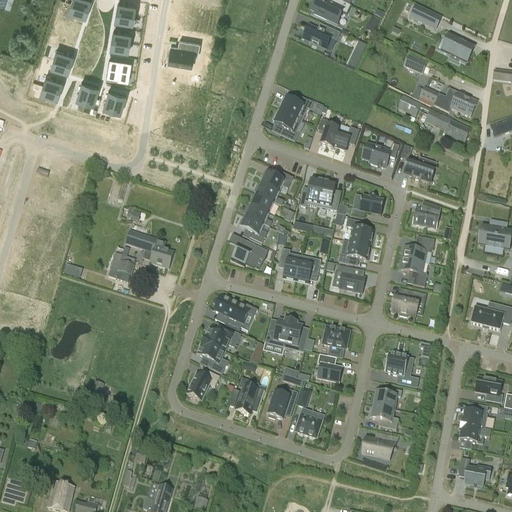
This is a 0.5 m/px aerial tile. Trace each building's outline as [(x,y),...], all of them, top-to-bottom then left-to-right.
[(88,0),(72,0),(71,4),(88,9),(91,1),(88,0)] [(314,11),(313,13),(315,14),(314,16),(326,22),(327,19),(337,24),(341,15),(347,17),(351,7),(349,6),(335,0),(323,0),(322,2),(318,0),(318,2),(317,2),(313,11),(314,11)] [(71,4),(68,13),(85,18),(88,9),(71,4)] [(118,4),(116,13),(134,16),(135,7),(118,4)] [(415,7),(409,19),(424,27),(430,14),(415,7)] [(176,20),(197,23),(199,11),(178,8),(176,20)] [(376,11),(374,17),(381,20),(384,15),(376,11)] [(116,13),(115,22),(132,25),(134,16),(116,13)] [(372,19),(368,26),(375,30),(379,22),(372,19)] [(197,23),(176,20),(174,31),(195,35),(197,23)] [(325,28),(322,34),(309,28),(303,41),(325,52),(331,39),(337,42),(340,35),(325,28)] [(113,32),(112,41),(129,44),(131,35),(113,32)] [(451,38),(450,40),(443,54),(450,57),(448,61),(458,66),(460,62),(465,65),(472,51),(473,49),(470,47),(458,41),(451,38)] [(112,41),(110,50),(128,52),(129,44),(112,41)] [(171,47),(168,64),(191,68),(193,57),(197,58),(199,44),(179,41),(179,42),(182,42),(181,47),(179,47),(178,48),(171,47)] [(56,51),(53,59),(71,65),(73,56),(56,51)] [(409,57),(404,69),(422,77),(427,66),(409,57)] [(53,59),(51,68),(68,73),(71,65),(53,59)] [(109,60),(108,69),(130,73),(131,63),(109,60)] [(351,60),(348,66),(355,69),(358,63),(351,60)] [(108,69),(106,79),(128,82),(130,73),(108,69)] [(511,79),(511,74),(494,72),(493,82),(511,85),(511,79)] [(46,77),(43,85),(60,91),(63,82),(46,77)] [(82,82),(76,100),(85,102),(90,85),(82,82)] [(43,85),(40,94),(57,100),(60,91),(43,85)] [(90,85),(85,102),(94,105),(99,88),(90,85)] [(407,93),(405,95),(419,102),(433,109),(434,107),(439,96),(435,94),(425,89),(423,92),(417,89),(414,96),(407,93)] [(108,91),(103,108),(112,111),(117,93),(108,91)] [(439,96),(434,107),(439,110),(444,112),(450,115),(450,114),(451,111),(463,116),(470,119),(473,112),(477,104),(468,99),(458,95),(458,96),(453,94),(449,92),(447,96),(445,99),(439,96)] [(117,93),(112,111),(121,113),(126,96),(117,93)] [(403,98),(397,110),(415,119),(421,106),(403,98)] [(280,112),(302,123),(307,111),(310,112),(313,105),(301,100),(299,106),(286,100),(285,102),(283,101),(281,106),(282,107),(280,112)] [(174,113),(160,110),(158,122),(164,123),(163,125),(172,126),(172,125),(178,125),(179,115),(185,116),(186,109),(175,107),(174,113)] [(431,111),(425,123),(447,134),(445,139),(464,147),(470,132),(452,124),(453,121),(431,111)] [(302,123),(280,112),(277,118),(276,117),(273,123),(274,123),(274,125),(284,130),(280,137),(294,144),(298,136),(296,135),(302,123)] [(309,123),(313,114),(309,112),(305,121),(309,123)] [(333,149),(339,132),(327,128),(328,124),(321,121),(317,133),(324,135),(319,146),(333,151),(333,149)] [(490,127),(494,139),(511,133),(507,121),(490,127)] [(348,135),(339,132),(333,149),(346,153),(348,146),(354,148),(360,133),(350,129),(348,135)] [(385,169),(389,159),(395,161),(399,148),(392,146),(389,154),(367,147),(363,161),(370,164),(370,166),(382,170),(383,168),(385,169)] [(404,147),(400,159),(408,161),(412,150),(404,147)] [(420,161),(418,165),(410,162),(405,176),(413,179),(413,180),(420,183),(420,182),(429,185),(436,166),(420,161)] [(263,182),(261,186),(279,194),(282,188),(287,191),(293,180),(281,174),(278,180),(266,174),(265,176),(264,175),(261,181),(263,182)] [(33,195),(56,201),(59,190),(65,191),(67,184),(51,179),(49,186),(37,182),(36,184),(34,184),(31,193),(33,193),(33,195)] [(308,197),(302,196),(300,208),(306,209),(306,207),(318,209),(323,184),(311,181),(308,197)] [(335,187),(323,184),(318,209),(337,213),(340,198),(333,197),(335,187)] [(276,200),(279,194),(261,186),(260,187),(259,186),(256,191),(258,192),(256,197),(274,205),(281,209),(283,203),(276,200)] [(56,201),(33,195),(33,196),(31,196),(28,204),(30,205),(29,207),(41,211),(40,217),(56,222),(58,215),(53,213),(56,201)] [(269,216),(274,205),(256,197),(255,197),(254,197),(251,202),(253,203),(251,207),(269,216)] [(365,215),(381,218),(384,203),(376,201),(377,201),(370,199),(370,200),(362,198),(359,213),(352,211),(351,218),(363,221),(365,215)] [(440,210),(424,204),(422,212),(416,210),(413,226),(436,231),(440,210)] [(266,222),(269,216),(251,207),(250,208),(248,208),(246,213),(248,214),(245,218),(264,227),(269,229),(271,224),(266,222)] [(340,207),(338,216),(346,218),(348,209),(340,207)] [(129,209),(126,218),(131,220),(130,221),(137,224),(140,216),(132,214),(134,210),(129,209)] [(261,233),(264,227),(245,218),(243,222),(242,222),(239,227),(241,228),(240,229),(252,235),(250,240),(262,246),(266,236),(261,233)] [(352,230),(349,244),(370,249),(373,234),(361,231),(362,225),(347,221),(346,229),(352,230)] [(479,247),(509,252),(511,235),(511,232),(507,232),(508,226),(490,223),(489,228),(483,227),(479,247)] [(452,241),(453,229),(446,229),(445,240),(452,241)] [(128,237),(126,245),(154,254),(150,265),(169,271),(174,255),(163,251),(165,245),(157,243),(145,239),(130,233),(128,237)] [(405,249),(402,260),(424,265),(426,254),(432,256),(435,242),(423,240),(421,246),(419,245),(417,251),(414,251),(405,249)] [(238,248),(231,261),(245,268),(246,265),(254,269),(259,258),(264,261),(268,254),(243,242),(240,249),(238,248)] [(367,263),(370,249),(349,244),(346,258),(340,257),(338,264),(353,268),(354,261),(367,263)] [(111,271),(108,278),(128,285),(130,277),(131,275),(132,271),(135,261),(127,259),(130,251),(129,251),(124,249),(122,257),(116,255),(111,271)] [(283,281),(296,283),(301,258),(290,256),(290,253),(282,251),(278,268),(286,270),(283,281)] [(16,260),(12,272),(35,279),(40,259),(29,256),(27,263),(16,260)] [(296,283),(308,286),(310,275),(318,277),(321,263),(301,258),(296,283)] [(424,265),(402,260),(400,272),(409,274),(412,275),(411,281),(413,281),(412,287),(424,290),(427,277),(422,275),(424,265)] [(67,265),(64,274),(82,279),(84,270),(67,265)] [(335,266),(327,265),(326,272),(333,274),(335,266)] [(362,296),(365,280),(355,278),(353,276),(354,271),(338,268),(337,275),(342,276),(339,291),(362,296)] [(12,272),(9,284),(20,287),(18,295),(29,298),(35,279),(12,272)] [(511,287),(503,285),(501,292),(511,295),(511,287)] [(435,287),(433,293),(441,295),(442,288),(435,287)] [(418,304),(424,305),(426,297),(405,292),(403,300),(395,298),(394,304),(392,304),(390,311),(392,311),(392,314),(400,315),(399,318),(407,320),(407,317),(415,319),(418,304)] [(223,299),(216,314),(228,320),(224,327),(239,334),(248,316),(254,319),(258,312),(244,305),(243,308),(223,299)] [(502,325),(510,327),(511,317),(511,311),(500,308),(498,316),(476,310),(475,309),(474,310),(475,310),(471,324),(470,325),(472,326),(472,325),(483,328),(483,329),(483,328),(487,329),(487,330),(488,330),(499,332),(499,333),(500,333),(500,332),(502,325)] [(265,345),(284,350),(291,323),(285,322),(285,323),(279,322),(276,332),(275,334),(268,332),(265,345)] [(297,325),(291,323),(284,350),(303,355),(307,342),(301,340),(300,338),(302,328),(297,326),(297,325)] [(346,352),(350,334),(326,329),(322,347),(330,348),(328,358),(342,361),(343,354),(342,354),(343,351),(346,352)] [(206,338),(206,337),(203,344),(225,354),(228,347),(234,350),(240,337),(224,330),(220,336),(210,331),(206,338)] [(221,361),(225,354),(203,344),(200,350),(201,350),(197,356),(211,363),(208,370),(221,376),(227,364),(221,361)] [(409,380),(413,362),(408,361),(408,360),(403,359),(404,357),(395,355),(394,357),(389,355),(384,375),(398,378),(396,386),(416,390),(418,382),(409,380)] [(252,357),(249,364),(258,367),(260,361),(252,357)] [(321,367),(318,381),(338,385),(342,370),(334,369),(336,361),(320,358),(318,366),(321,367)] [(244,364),(242,371),(254,375),(256,368),(244,364)] [(209,387),(215,389),(220,379),(208,373),(205,379),(197,375),(187,396),(201,403),(209,387)] [(296,380),(294,387),(301,390),(303,383),(296,380)] [(502,398),(499,398),(502,384),(478,380),(475,394),(490,397),(489,403),(500,405),(502,398)] [(243,387),(235,412),(250,417),(255,403),(261,405),(264,393),(259,391),(258,392),(243,387)] [(236,408),(240,392),(234,391),(230,406),(236,408)] [(310,394),(301,391),(296,407),(305,410),(310,394)] [(376,394),(374,407),(394,412),(397,399),(400,399),(402,393),(389,391),(388,397),(376,394)] [(286,411),(292,413),(297,396),(290,393),(288,399),(275,395),(274,397),(272,396),(269,397),(268,401),(270,403),(272,404),(267,417),(268,418),(268,419),(275,422),(276,420),(282,422),(286,411)] [(462,422),(461,428),(484,432),(485,431),(487,417),(486,417),(488,409),(470,406),(469,414),(464,413),(463,423),(462,422)] [(392,420),(394,412),(374,407),(371,421),(382,423),(381,429),(396,432),(398,421),(392,420)] [(323,419),(302,412),(295,434),(316,441),(323,419)] [(484,432),(461,428),(460,433),(461,433),(459,443),(472,445),(477,446),(478,438),(489,440),(490,433),(485,431),(484,432)] [(363,456),(386,461),(390,446),(396,447),(399,440),(377,435),(376,442),(367,440),(363,456)] [(30,441),(27,449),(35,451),(37,444),(30,441)] [(139,451),(135,462),(144,465),(147,453),(139,451)] [(477,472),(468,470),(470,462),(461,461),(460,470),(458,479),(465,481),(464,487),(482,490),(484,481),(488,482),(490,471),(477,468),(477,472)] [(122,487),(128,489),(132,474),(126,473),(122,487)] [(8,485),(4,501),(16,505),(17,500),(24,502),(27,490),(8,485)] [(55,511),(68,511),(74,489),(54,485),(48,510),(55,511)] [(155,502),(151,501),(147,500),(145,499),(142,511),(144,511),(165,511),(172,491),(168,490),(160,487),(155,502)] [(205,511),(208,502),(197,498),(194,509),(204,511),(205,511)]
